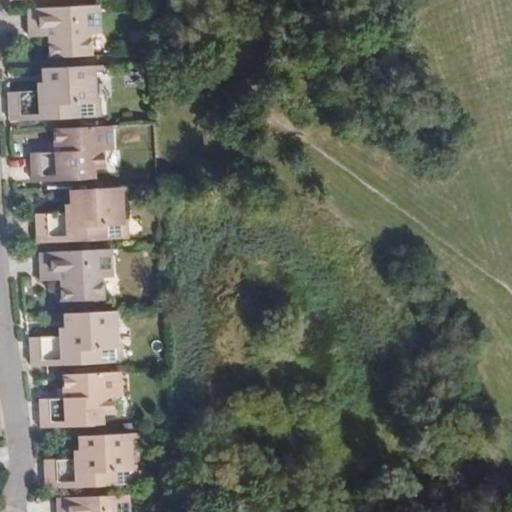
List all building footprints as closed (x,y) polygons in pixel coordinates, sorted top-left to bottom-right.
[(100,4),(29,7),(32,37),(50,36),(51,53),(93,51),(92,35),(101,34),(100,4)] [(95,63),(42,65),(43,86),(11,88),(12,117),(104,112),(103,100),(97,100),(95,63)] [(111,123),(56,125),(56,140),(57,149),(50,150),(33,151),(34,179),(93,175),(93,166),(105,165),(104,147),(112,147),(111,123)] [(123,185),(70,186),(71,202),(66,202),(66,209),(39,211),(40,239),(131,235),(129,222),(125,222),(123,189),(123,185)] [(111,246),(41,249),(43,279),(61,278),(62,298),(104,296),(103,276),(113,276),(111,246)] [(118,308),(65,310),(66,326),(60,325),(60,334),(33,335),(34,364),(126,359),(125,345),(120,346),(118,313),(118,308)] [(122,368),(66,370),(66,383),(67,393),(60,394),(42,395),(43,424),(103,420),(103,411),(115,410),(114,391),(123,391),(122,368)] [(132,430),(80,432),(81,448),(75,448),(75,456),(47,458),(49,485),(140,480),(139,468),(135,468),(132,430)] [(130,511),(129,490),(59,493),(60,511),(130,511)]
